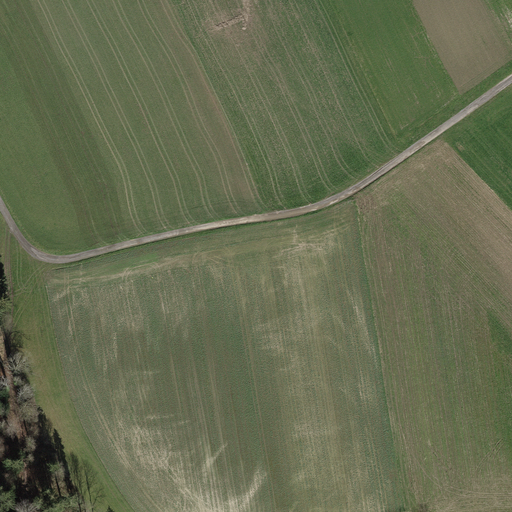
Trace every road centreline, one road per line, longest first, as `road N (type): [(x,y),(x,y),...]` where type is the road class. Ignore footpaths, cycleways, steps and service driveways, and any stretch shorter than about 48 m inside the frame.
road 1 (track): [(0,203),(38,256),(69,263),(337,192),(511,80)]
road 2 (track): [(33,511),(10,386),(16,233)]
